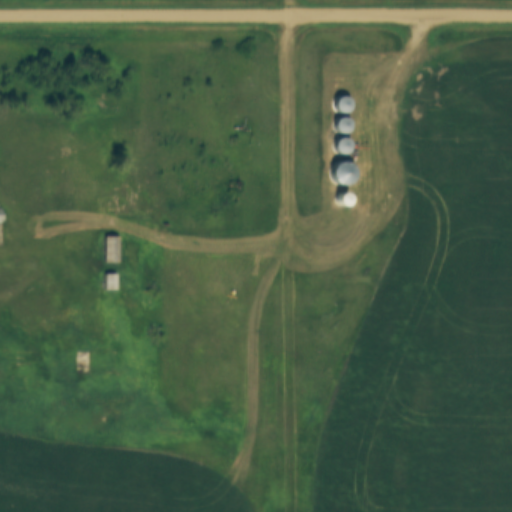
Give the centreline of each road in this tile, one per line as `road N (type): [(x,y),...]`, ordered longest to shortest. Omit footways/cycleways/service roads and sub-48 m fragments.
road 1 (track): [(287,0),(285,417),(281,459),(252,483),(256,511)]
road 2 (residential): [(0,15),(511,17)]
road 3 (track): [(284,232),(227,256),(196,255),(118,225)]
